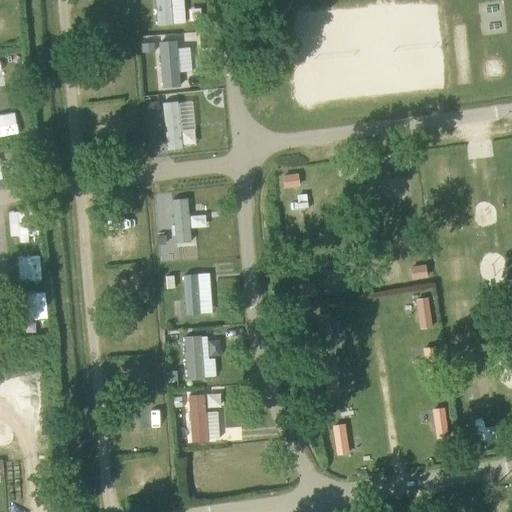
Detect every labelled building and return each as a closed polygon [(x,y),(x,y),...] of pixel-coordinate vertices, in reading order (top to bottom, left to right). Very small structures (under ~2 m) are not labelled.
[(14,13),(0,14),(0,38),(16,37),(14,13)] [(98,16),(100,32),(117,31),(116,15),(98,16)] [(183,17),(162,18),(163,58),(184,57),(183,17)] [(12,57),(0,58),(0,79),(14,78),(12,57)] [(162,147),(193,145),(192,128),(177,129),(176,99),(159,100),(162,147)] [(101,130),(119,128),(117,111),(99,113),(101,130)] [(423,184),(442,181),(439,163),(421,166),(423,184)] [(295,173),(280,174),(280,185),(296,185),(295,173)] [(406,179),(384,180),(385,193),(406,191),(406,179)] [(188,227),(204,227),(204,214),(186,215),(186,198),(168,198),(169,241),(188,241),(188,227)] [(427,216),(432,244),(455,240),(450,212),(427,216)] [(131,239),(112,240),(113,258),(132,257),(131,239)] [(18,251),(19,274),(39,273),(38,250),(18,251)] [(438,255),(438,275),(457,274),(457,255),(438,255)] [(180,273),(182,314),(209,313),(207,271),(180,273)] [(25,295),(26,317),(44,316),(43,294),(25,295)] [(414,297),(415,327),(429,327),(428,297),(414,297)] [(310,314),(311,343),(330,342),(329,313),(310,314)] [(218,353),(218,341),(205,341),(205,334),(180,335),(182,378),(214,377),(212,354),(218,353)] [(337,392),(335,362),(320,363),(322,393),(337,392)] [(127,386),(150,385),(149,365),(125,366),(127,386)] [(184,391),(186,440),(217,439),(215,411),(201,411),(200,390),(184,391)] [(201,394),(203,410),(217,408),(215,393),(201,394)] [(344,423),(328,424),(329,455),(345,454),(344,423)] [(222,458),(191,460),(193,494),(224,492),(222,458)] [(154,460),(133,461),(134,483),(155,481),(154,460)] [(47,511),(48,511),(60,510),(62,510),(59,491),(45,493),(47,511)] [(473,511),(473,497),(452,498),(452,511),(473,511)] [(486,511),(505,511),(506,503),(487,502),(486,511)]
